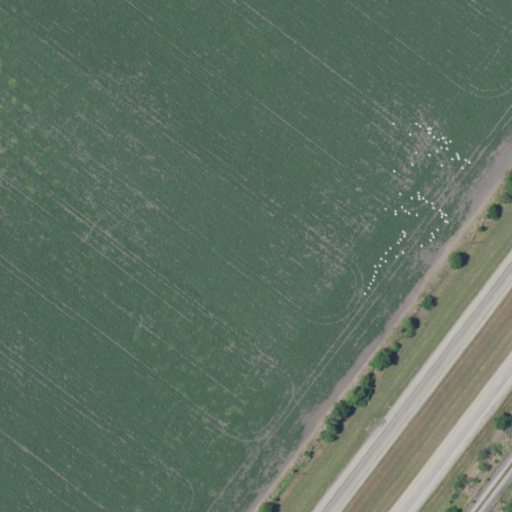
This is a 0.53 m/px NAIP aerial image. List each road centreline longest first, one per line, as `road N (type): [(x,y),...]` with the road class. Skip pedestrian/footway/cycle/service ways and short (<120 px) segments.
road 1 (trunk): [(511,266),(324,511)]
road 2 (trunk): [(413,511),(511,384)]
